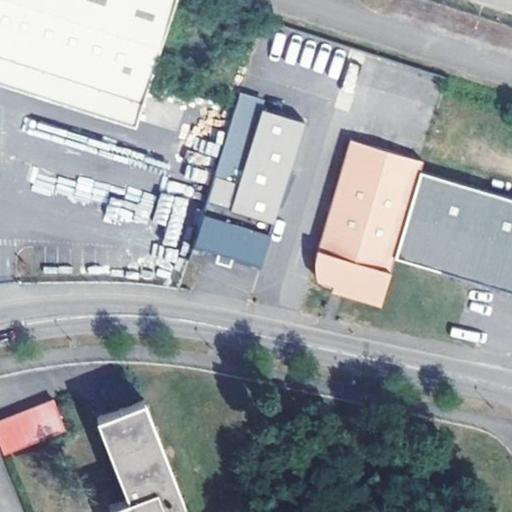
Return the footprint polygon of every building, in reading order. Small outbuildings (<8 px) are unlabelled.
[(0,0),(0,50),(145,98),(150,81),(175,0),(0,0)] [(145,98),(0,50),(0,77),(137,121),(145,98)] [(214,173),(238,181),(261,105),(238,98),(235,105),(214,173)] [(214,173),(191,246),(258,267),(304,119),(261,105),(238,181),(214,173)] [(420,157),(348,136),(316,247),(314,252),(313,259),(314,266),(315,272),(316,277),(332,282),(342,285),(340,290),(362,297),(364,291),(380,295),(392,254),(417,167),(420,157)] [(511,194),(417,167),(392,254),(511,288),(511,194)] [(332,282),(330,287),(340,290),(342,285),(332,282)] [(364,291),(362,297),(378,301),(380,295),(364,291)] [(0,418),(0,438),(4,451),(65,428),(54,398),(0,418)] [(144,398),(99,416),(128,496),(111,504),(113,511),(170,511),(186,506),(144,398)]
